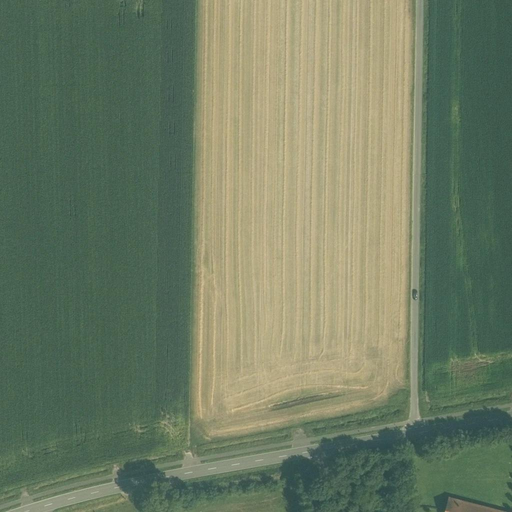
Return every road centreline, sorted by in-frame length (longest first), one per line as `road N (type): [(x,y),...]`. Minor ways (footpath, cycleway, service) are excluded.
road 1 (unclassified): [(414,434),(425,0)]
road 2 (tertiary): [(24,511),(317,450)]
